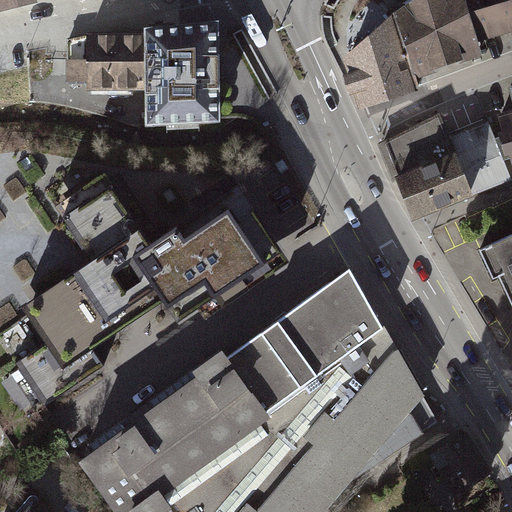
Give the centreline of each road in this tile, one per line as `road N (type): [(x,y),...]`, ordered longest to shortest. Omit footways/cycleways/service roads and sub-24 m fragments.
road 1 (primary): [(511,437),(340,138)]
road 2 (residential): [(511,65),(340,138)]
road 3 (residential): [(154,0),(0,37)]
road 4 (primary): [(340,138),(268,0)]
